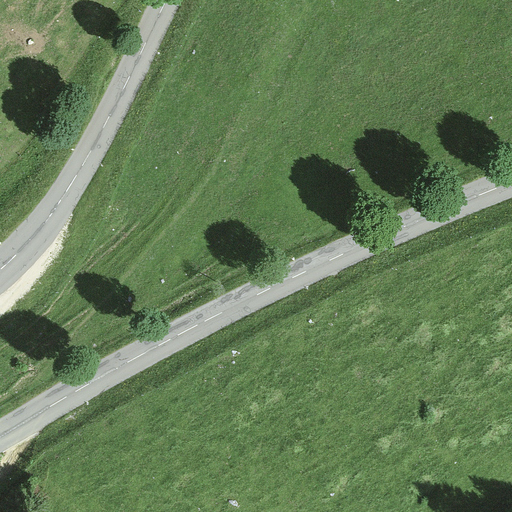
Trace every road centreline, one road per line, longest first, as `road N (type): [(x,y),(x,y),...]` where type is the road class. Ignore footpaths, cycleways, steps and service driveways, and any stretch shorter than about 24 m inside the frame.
road 1 (tertiary): [(0,437),(156,344),(511,184)]
road 2 (tertiary): [(169,0),(69,190),(0,269)]
